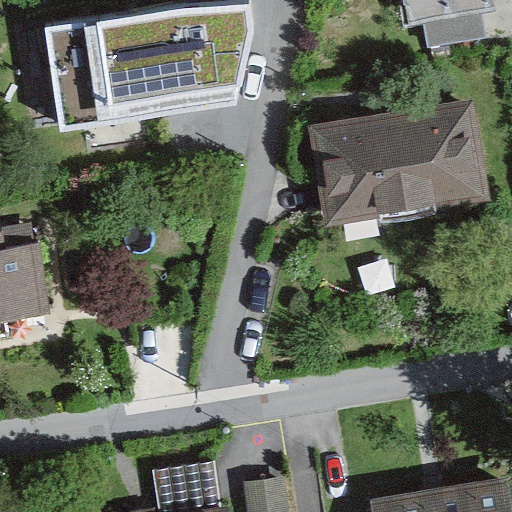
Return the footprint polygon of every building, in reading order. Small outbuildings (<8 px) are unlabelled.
[(490,0),(393,0),(395,4),(409,2),(414,32),(427,29),(432,55),(489,45),(484,19),(494,17),(490,0)] [(246,3),(52,26),(66,126),(232,102),(249,32),(246,3)] [(471,117),(317,144),(326,199),(332,233),(487,205),(471,117)] [(2,233),(0,233),(0,309),(46,302),(37,245),(5,251),(2,233)] [(264,484),(253,485),(256,511),(285,511),(282,482),(264,484)] [(440,497),(383,507),(383,511),(511,511),(511,496),(510,486),(440,497)]
